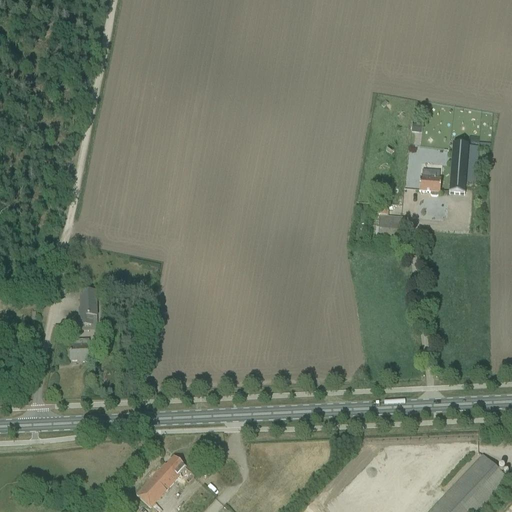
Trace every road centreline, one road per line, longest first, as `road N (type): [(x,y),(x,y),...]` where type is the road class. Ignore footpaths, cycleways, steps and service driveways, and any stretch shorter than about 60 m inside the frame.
road 1 (primary): [(511,402),(0,427)]
road 2 (track): [(35,426),(115,0)]
